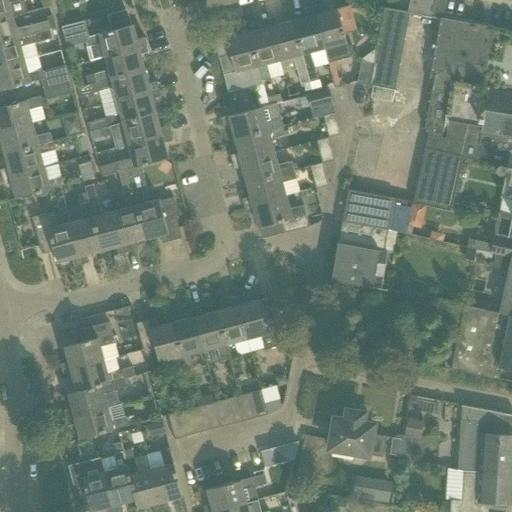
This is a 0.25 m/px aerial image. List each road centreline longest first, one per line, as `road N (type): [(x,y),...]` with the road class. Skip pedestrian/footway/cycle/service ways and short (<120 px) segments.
road 1 (residential): [(325,232),(287,423),(175,452)]
road 2 (residential): [(230,249),(177,35),(183,15),(235,0)]
road 3 (residential): [(2,311),(213,264),(230,249)]
road 4 (residential): [(17,511),(2,311)]
road 5 (residential): [(352,103),(325,232)]
